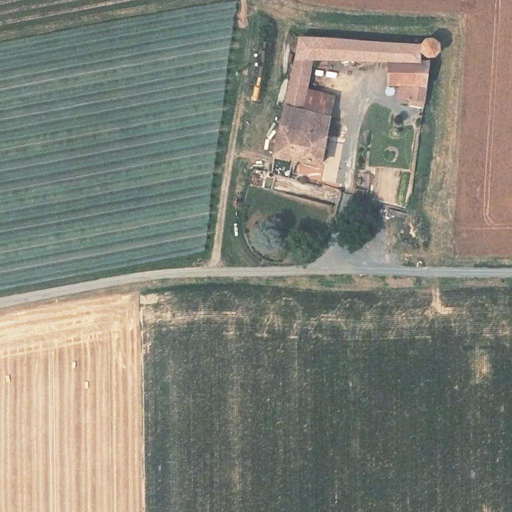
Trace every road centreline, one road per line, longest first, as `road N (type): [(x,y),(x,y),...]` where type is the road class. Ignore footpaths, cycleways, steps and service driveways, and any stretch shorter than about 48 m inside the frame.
road 1 (track): [(511,273),(192,271),(0,304)]
road 2 (unknown): [(374,117),(356,177),(351,269)]
